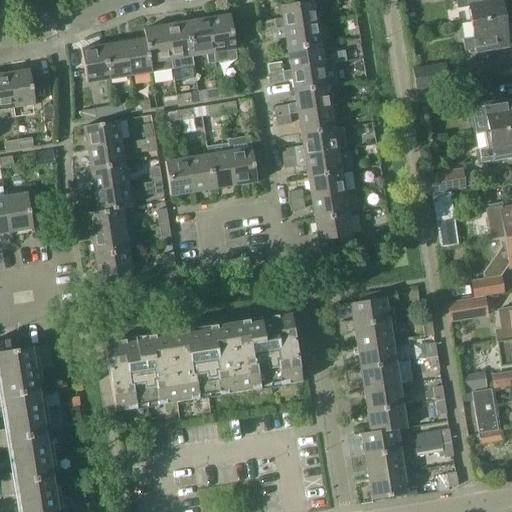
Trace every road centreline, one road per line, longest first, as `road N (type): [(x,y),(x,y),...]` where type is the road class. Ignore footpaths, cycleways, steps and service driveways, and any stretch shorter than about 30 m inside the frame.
road 1 (residential): [(336,511),(241,0)]
road 2 (residential): [(471,507),(388,0)]
